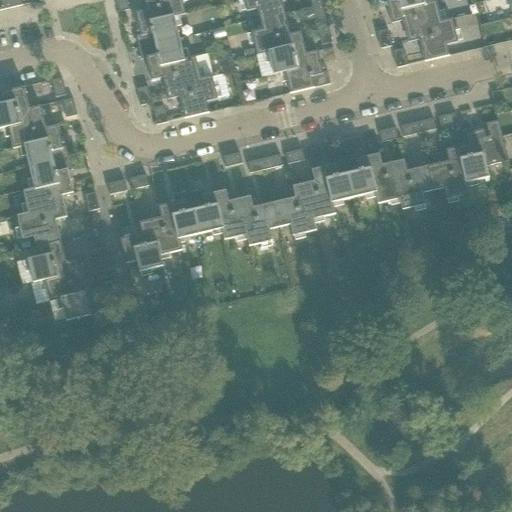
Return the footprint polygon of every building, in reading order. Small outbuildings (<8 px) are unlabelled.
[(21,0),(3,0),(6,10),(23,6),(21,0)] [(115,0),(118,12),(129,10),(126,0),(115,0)] [(144,0),(147,11),(159,8),(162,21),(174,18),(185,15),(181,0),(144,0)] [(258,10),(261,20),(284,14),(280,0),(244,0),(247,12),(258,10)] [(392,24),(403,21),(415,18),(412,6),(424,4),(423,0),(381,0),(382,3),(387,2),(392,24)] [(408,43),(419,40),(420,40),(432,37),(429,26),(441,23),(436,1),(424,4),(412,6),(415,18),(403,21),(408,43)] [(323,5),(312,7),(316,24),(326,21),(323,5)] [(137,37),(140,49),(179,39),(174,18),(162,21),(159,8),(147,11),(136,14),(142,36),(137,37)] [(252,33),(257,56),(280,51),(277,39),(289,36),(284,14),(261,20),(263,31),(252,33)] [(458,43),(453,23),(452,20),(441,23),(429,26),(432,37),(420,40),(419,40),(424,62),(449,56),(446,46),(458,43)] [(332,43),(328,26),(317,29),(321,46),(332,43)] [(392,47),(388,30),(377,32),(381,49),(392,47)] [(257,56),(256,56),(261,78),(284,72),(297,70),(294,58),(305,55),(300,33),(289,36),(277,39),(280,51),(257,56)] [(152,81),(164,79),(174,76),(170,60),(184,57),(179,39),(140,49),(142,60),(147,59),(152,81)] [(393,52),(397,69),(408,66),(404,49),(393,52)] [(284,72),(289,94),(330,85),(327,72),(322,73),(317,52),(305,55),(294,58),(297,70),(284,72)] [(169,100),(179,98),(180,98),(192,95),(189,83),(201,80),(195,54),(184,57),(170,60),(174,76),(164,79),(169,100)] [(218,100),(213,81),(212,77),(201,80),(189,83),(192,95),(180,98),(179,98),(184,119),(209,113),(206,103),(218,100)] [(66,95),(62,78),(51,81),(55,98),(66,95)] [(29,110),(24,87),(0,92),(0,95),(2,104),(0,104),(0,129),(9,128),(20,125),(17,112),(29,110)] [(151,104),(147,87),(137,89),(140,106),(151,104)] [(77,116),(73,99),(62,102),(66,118),(77,116)] [(167,123),(167,122),(163,106),(153,109),(157,126),(167,123)] [(14,150),(25,147),(37,144),(34,131),(46,129),(41,107),(29,110),(17,112),(20,125),(9,128),(14,150)] [(455,114),(438,118),(441,128),(442,135),(455,132),(453,125),(458,124),(455,114)] [(417,123),(419,134),(436,130),(433,119),(417,123)] [(465,134),(468,146),(471,157),(483,155),(486,166),(507,161),(498,121),(486,124),(487,129),(465,134)] [(417,123),(400,127),(403,138),(419,134),(417,123)] [(25,147),(30,168),(70,158),(67,147),(62,148),(57,126),(46,129),(34,131),(37,144),(25,147)] [(395,128),(378,132),(381,143),(398,139),(395,128)] [(446,151),(449,162),(452,174),(464,171),(467,183),(488,178),(486,166),(483,155),(471,157),(468,146),(446,151)] [(302,150),(285,154),(287,165),(304,161),(302,150)] [(242,164),(239,153),(222,157),(225,168),(242,164)] [(263,159),(266,170),(282,166),(280,155),(263,159)] [(356,155),(344,158),(354,198),(375,193),(372,181),(384,178),(381,166),(379,155),(357,160),(356,155)] [(30,168),(35,190),(47,187),(50,198),(61,196),(73,193),(68,171),(72,170),(70,158),(30,168)] [(312,170),(314,182),(317,194),(329,191),(332,203),(354,198),(344,158),(333,160),(334,165),(312,170)] [(266,170),(263,159),(247,163),(249,174),(266,170)] [(403,161),(381,166),(384,178),(372,181),(375,193),(378,204),(400,199),(397,187),(409,184),(406,172),(403,161)] [(449,162),(427,167),(433,191),(443,188),(446,200),(469,194),(467,183),(464,171),(452,174),(449,162)] [(427,167),(406,172),(409,184),(397,187),(400,199),(402,210),(425,205),(423,193),(433,191),(427,167)] [(146,175),(129,179),(131,190),(148,186),(146,175)] [(110,196),(126,192),(124,181),(107,185),(110,196)] [(292,187),(295,199),(298,210),(310,207),(313,219),(335,214),(332,203),(329,191),(317,194),(314,182),(292,187)] [(24,192),(29,214),(41,211),(43,223),(55,220),(67,218),(61,196),(50,198),(47,187),(35,190),(24,192)] [(202,191),(191,194),(200,234),(221,229),(219,217),(231,214),(228,203),(225,191),(204,196),(202,191)] [(88,212),(99,210),(95,193),(84,195),(88,212)] [(159,207),(161,218),(164,230),(176,227),(179,239),(200,234),(191,194),(179,197),(181,202),(159,207)] [(250,197),(228,203),(231,214),(219,217),(221,229),(224,240),(246,235),(243,223),(255,220),(252,209),(250,197)] [(295,199),(274,204),(279,227),(290,225),(293,236),(316,231),(313,219),(310,207),(298,210),(295,199)] [(274,204),(252,209),(255,220),(243,223),(246,235),(249,246),(272,241),(269,230),(279,227),(274,204)] [(34,237),(37,247),(60,241),(55,220),(43,223),(41,211),(29,214),(18,217),(23,240),(34,237)] [(87,235),(98,232),(94,216),(83,219),(87,235)] [(161,218),(140,223),(142,234),(145,246),(157,244),(159,255),(182,250),(179,239),(176,227),(164,230),(161,218)] [(98,232),(87,235),(91,251),(102,249),(98,232)] [(142,234),(120,239),(126,264),(137,261),(140,272),(159,268),(162,267),(159,255),(157,244),(145,246),(142,234)] [(34,284),(45,281),(57,278),(54,266),(65,263),(60,241),(37,247),(39,258),(28,260),(34,284)] [(109,252),(103,254),(98,255),(102,272),(113,269),(109,252)] [(50,303),(61,301),(73,298),(70,285),(82,282),(77,260),(65,263),(54,266),(57,278),(45,281),(50,303)] [(73,298),(61,301),(66,322),(106,312),(104,300),(98,301),(93,279),(82,282),(70,285),(73,298)]
